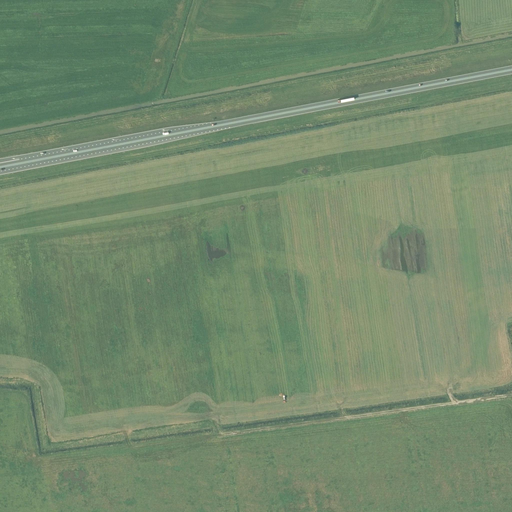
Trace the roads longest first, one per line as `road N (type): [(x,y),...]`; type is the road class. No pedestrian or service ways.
road 1 (trunk): [(511,69),(21,163)]
road 2 (track): [(511,394),(40,458)]
